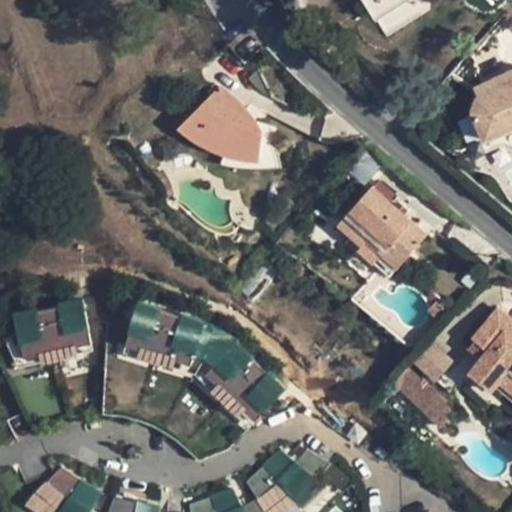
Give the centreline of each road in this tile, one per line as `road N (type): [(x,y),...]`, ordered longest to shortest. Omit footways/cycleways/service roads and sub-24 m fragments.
road 1 (unclassified): [(253,0),(338,93),(511,247)]
road 2 (residential): [(207,468),(129,465),(62,439),(120,425),(186,457)]
road 3 (residential): [(379,469),(339,430),(310,423),(260,434),(207,468)]
